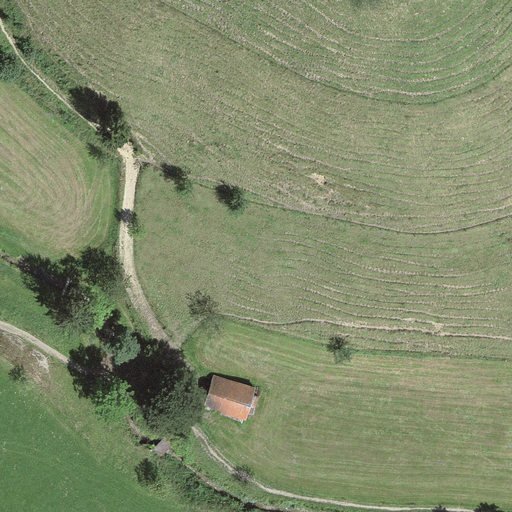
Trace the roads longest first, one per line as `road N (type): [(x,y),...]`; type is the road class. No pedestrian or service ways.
road 1 (track): [(153,371),(162,359),(130,282),(125,246),(131,166)]
road 2 (track): [(0,232),(96,288),(153,371)]
